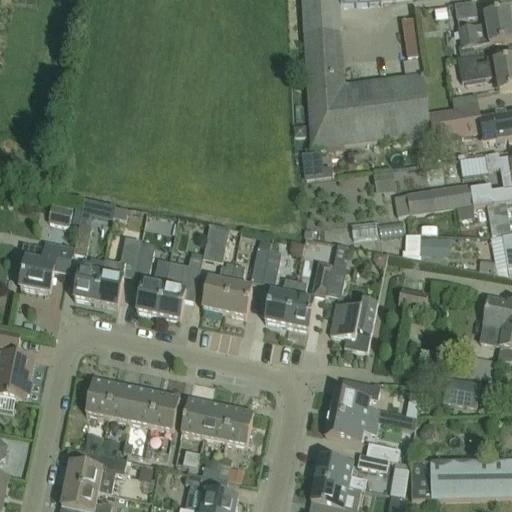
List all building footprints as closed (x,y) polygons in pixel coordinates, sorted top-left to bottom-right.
[(343,90),(339,6),(381,3),(381,0),(300,0),(309,155),(432,139),(429,118),(424,79),(343,90)] [(454,9),(456,24),(476,21),(474,6),(454,9)] [(474,59),(473,52),(511,45),(511,38),(508,14),(484,18),(487,34),(476,36),(475,32),(459,34),(462,52),(459,53),(460,60),(474,59)] [(460,63),(458,63),(461,82),(462,88),(485,84),(496,82),(498,96),(501,95),(511,93),(511,62),(496,65),(476,69),(474,60),(460,63)] [(476,100),(452,104),(454,114),(454,117),(478,113),(476,100)] [(478,113),(454,117),(458,141),(465,140),(486,136),(488,148),(509,144),(511,143),(511,119),(505,120),(480,125),(478,113)] [(322,159),(302,161),(305,186),(333,183),(332,173),(323,174),(322,159)] [(487,209),(487,210),(506,207),(511,205),(511,165),(511,161),(499,163),(498,159),(485,161),(487,176),(499,174),(503,194),(491,196),(490,190),(470,194),(470,190),(406,201),(406,203),(396,204),(397,221),(433,215),(433,217),(472,210),(473,212),(487,209)] [(394,189),(392,177),(373,180),(375,193),(394,189)] [(112,224),(114,213),(115,212),(99,209),(84,205),(84,206),(83,208),(82,214),(81,218),(96,221),(112,224)] [(506,207),(487,210),(492,241),(502,241),(511,240),(506,207)] [(49,226),(56,227),(70,230),(73,214),(52,210),(49,226)] [(114,213),(112,224),(124,226),(127,226),(128,216),(127,216),(114,213)] [(430,241),(431,220),(416,219),(415,240),(430,241)] [(92,231),(79,228),(74,257),(86,259),(92,231)] [(222,267),(229,232),(210,229),(204,263),(222,267)] [(511,239),(511,240),(502,241),(492,241),(497,275),(507,273),(509,282),(511,282),(511,239)] [(405,256),(420,256),(419,260),(441,261),(442,244),(420,243),(420,241),(405,240),(405,256)] [(155,249),(150,248),(152,242),(143,241),(141,247),(140,246),(134,279),(148,282),(155,249)] [(104,265),(95,308),(117,313),(123,282),(122,282),(123,276),(134,279),(140,246),(126,244),(122,266),(118,268),(104,265)] [(251,286),(261,288),(269,248),(260,246),(259,252),(259,253),(258,253),(251,286)] [(54,276),(68,278),(73,254),(46,248),(45,253),(24,248),(18,278),(23,279),(20,293),(49,299),(54,276)] [(278,249),(269,248),(261,288),(275,290),(281,256),(277,256),(278,249)] [(319,269),(312,300),(325,303),(325,301),(331,275),(335,255),(328,254),(325,270),(319,269)] [(385,266),(387,259),(386,259),(374,256),(373,264),(376,270),(377,270),(380,270),(381,271),(383,271),(384,271),(385,266)] [(158,321),(180,326),(184,305),(194,307),(204,259),(192,257),(189,272),(170,268),(168,277),(167,276),(158,321)] [(74,304),(95,308),(104,265),(91,263),(91,266),(83,264),(81,270),(74,304)] [(158,321),(167,276),(168,277),(170,268),(158,265),(153,289),(143,286),(136,317),(158,321)] [(202,314),(224,319),(234,271),(227,269),(226,273),(222,272),(219,285),(209,282),(202,314)] [(244,273),(234,271),(224,319),(246,323),(252,291),(241,289),(244,273)] [(345,278),(331,275),(325,301),(340,304),(345,278)] [(271,297),(265,327),(287,332),(296,286),(285,284),(282,299),(271,297)] [(296,286),(287,332),(308,336),(314,306),(303,303),(306,289),(296,286)] [(427,300),(401,295),(398,311),(424,316),(427,300)] [(488,302),(479,348),(501,352),(509,307),(488,302)] [(377,308),(362,305),(360,314),(336,309),(330,341),(345,344),(343,353),(367,358),(377,308)] [(498,365),(511,367),(511,361),(511,307),(509,307),(501,352),(498,365)] [(0,352),(17,356),(20,340),(0,336),(0,352)] [(0,412),(13,414),(15,405),(25,406),(26,399),(29,400),(31,388),(28,387),(32,364),(12,361),(2,359),(0,372),(0,412)] [(463,360),(460,379),(496,385),(499,366),(463,360)] [(442,406),(475,412),(479,389),(446,383),(442,406)] [(86,420),(107,424),(114,390),(92,385),(86,420)] [(342,398),(334,397),(330,414),(332,414),(331,419),(377,429),(377,427),(414,435),(416,422),(368,412),(370,403),(377,405),(380,393),(345,385),(342,398)] [(136,394),(114,390),(107,424),(129,428),(136,394)] [(158,399),(136,394),(129,428),(151,433),(158,399)] [(180,403),(158,399),(151,433),(173,437),(180,403)] [(188,405),(184,425),(181,439),(203,444),(210,410),(188,405)] [(210,410),(203,444),(225,448),(232,414),(210,410)] [(232,414),(225,448),(247,453),(254,419),(232,414)] [(325,441),(344,445),(362,449),(364,437),(375,439),(377,429),(331,419),(330,424),(328,423),(325,441)] [(423,429),(419,437),(420,442),(425,444),(429,443),(434,435),(432,430),(428,428),(423,429)] [(400,455),(369,448),(366,461),(388,466),(395,467),(397,468),(400,455)] [(199,460),(185,457),(182,470),(196,473),(199,460)] [(66,490),(98,497),(111,500),(115,479),(124,481),(127,466),(87,458),(84,471),(70,468),(66,490)] [(388,466),(366,461),(361,460),(358,472),(385,478),(388,466)] [(217,485),(227,487),(232,465),(222,462),(220,473),(217,485)] [(315,485),(361,495),(365,495),(367,485),(351,481),(354,470),(320,463),(315,485)] [(511,466),(410,469),(411,506),(430,506),(511,503),(511,466)] [(395,467),(389,500),(390,501),(402,503),(403,504),(408,475),(408,470),(397,468),(395,467)] [(217,485),(220,473),(204,470),(202,482),(217,485)] [(190,491),(188,503),(185,511),(235,511),(238,503),(225,500),(227,487),(217,485),(202,482),(187,479),(185,490),(190,491)] [(329,511),(357,511),(361,495),(315,485),(311,508),(329,511)] [(111,511),(112,510),(103,508),(102,510),(95,508),(98,497),(66,490),(61,511),(62,511),(111,511)]
